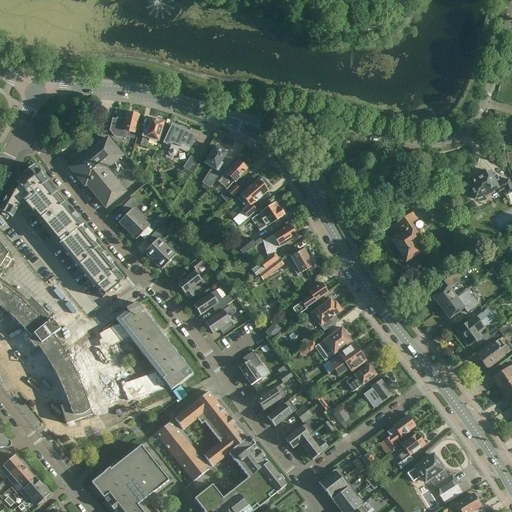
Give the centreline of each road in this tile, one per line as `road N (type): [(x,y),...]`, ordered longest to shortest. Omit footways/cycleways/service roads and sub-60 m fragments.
road 1 (residential): [(301,482),(185,321),(22,131)]
road 2 (residential): [(258,135),(282,112),(430,144),(461,134),(483,103),(511,13)]
road 3 (tertiary): [(437,378),(384,313),(300,172),(258,135)]
road 4 (tertiary): [(258,135),(166,99),(38,86)]
road 5 (residential): [(301,482),(437,378)]
road 6 (residential): [(93,511),(0,393)]
road 7 (tertiary): [(511,487),(437,378)]
